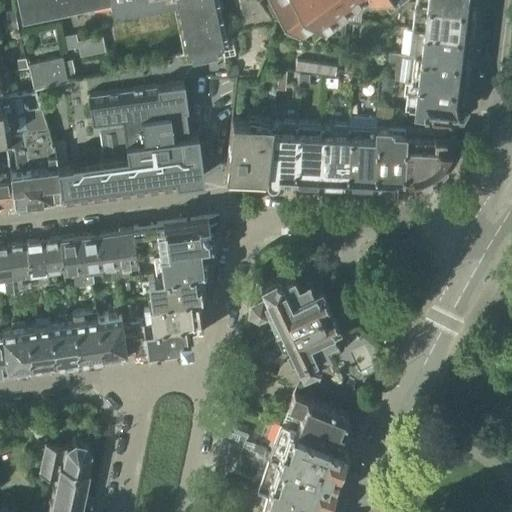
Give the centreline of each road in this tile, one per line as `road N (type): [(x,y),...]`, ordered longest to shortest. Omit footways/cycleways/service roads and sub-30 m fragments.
road 1 (residential): [(0,222),(213,194),(250,221)]
road 2 (residential): [(427,350),(395,411),(363,511)]
road 3 (residential): [(427,350),(369,310),(349,261),(347,218)]
road 4 (residential): [(499,0),(493,115),(500,147),(511,157)]
road 5 (residential): [(209,370),(233,253),(250,221)]
road 6 (residential): [(0,390),(145,372)]
road 7 (residential): [(180,511),(209,370)]
road 8 (residential): [(145,372),(120,511)]
road 9 (residential): [(347,218),(443,226),(480,250)]
